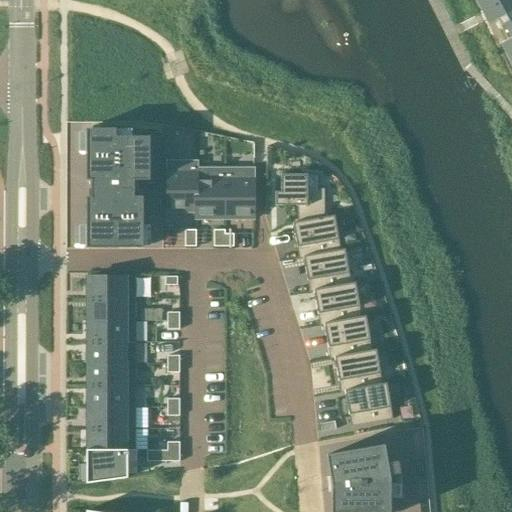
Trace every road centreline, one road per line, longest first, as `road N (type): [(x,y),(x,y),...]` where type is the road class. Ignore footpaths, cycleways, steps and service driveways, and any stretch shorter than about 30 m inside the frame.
road 1 (residential): [(311,511),(300,375),(272,280),(249,263),(192,261)]
road 2 (residential): [(191,511),(192,261)]
road 3 (secondary): [(21,483),(22,260)]
road 4 (secondary): [(22,260),(21,83)]
road 5 (residential): [(192,261),(22,260)]
